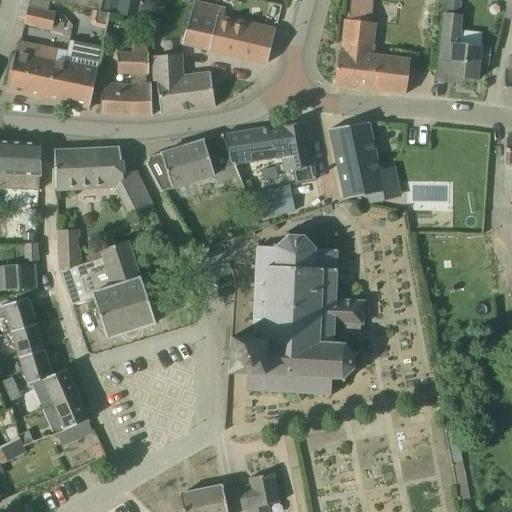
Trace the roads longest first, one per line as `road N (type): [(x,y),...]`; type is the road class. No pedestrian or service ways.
road 1 (residential): [(83,368),(43,254),(47,128)]
road 2 (residential): [(511,128),(302,109),(278,87)]
road 3 (tertiary): [(47,128),(182,127),(224,117),(278,87)]
road 4 (residential): [(130,479),(207,436),(210,327)]
road 5 (residential): [(83,368),(210,327)]
road 6 (residential): [(130,479),(83,368)]
